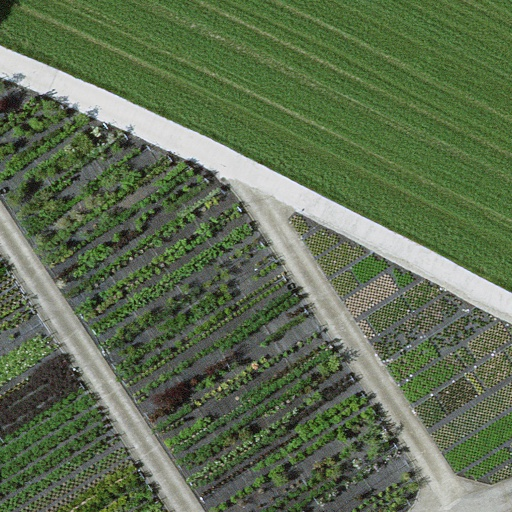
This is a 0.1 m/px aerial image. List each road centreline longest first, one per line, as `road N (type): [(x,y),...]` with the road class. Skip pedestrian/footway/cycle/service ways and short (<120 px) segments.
road 1 (track): [(511,310),(254,174),(0,62)]
road 2 (track): [(254,174),(261,207),(453,511)]
road 3 (track): [(181,511),(0,229)]
